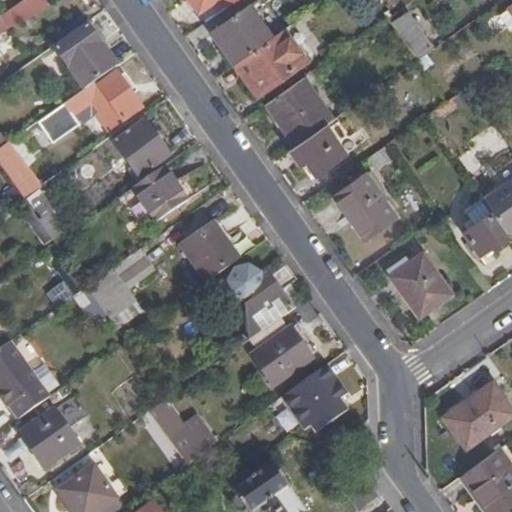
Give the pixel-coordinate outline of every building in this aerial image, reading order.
[(23,0),(0,16),(0,34),(22,19),(24,21),(46,5),(42,0),(23,0)] [(190,0),(206,24),(238,0),(190,0)] [(212,34),(235,65),(272,39),(250,8),(212,34)] [(392,24),(415,56),(431,45),(408,13),(392,24)] [(55,47),(84,89),(100,77),(115,66),(86,24),(55,47)] [(272,39),(235,65),(257,96),(307,61),(285,30),(272,39)] [(84,89),(37,122),(51,141),(70,127),(65,120),(71,115),(72,117),(89,104),(109,131),(121,122),(136,111),(141,108),(115,72),(102,81),(100,77),(84,89)] [(327,126),(334,121),(304,78),(266,104),(296,147),(327,126)] [(485,96),(475,82),(464,89),(475,103),(485,96)] [(148,97),(155,106),(166,98),(159,89),(148,97)] [(121,122),(125,127),(140,116),(136,111),(121,122)] [(143,121),(115,141),(139,176),(172,152),(157,132),(153,135),(143,121)] [(296,147),(291,150),(302,166),(307,163),(316,175),(347,155),(327,126),(296,147)] [(7,146),(0,150),(0,161),(9,174),(21,165),(7,146)] [(386,146),(368,159),(377,171),(395,158),(386,146)] [(162,169),(131,191),(155,224),(186,203),(162,169)] [(365,176),(336,197),(365,239),(394,218),(365,176)] [(510,235),(511,233),(511,178),(483,199),(510,235)] [(38,189),(24,199),(50,235),(56,243),(72,231),(56,208),(53,209),(38,189)] [(50,235),(24,199),(16,204),(42,241),(50,235)] [(482,203),(467,213),(476,226),(465,234),(481,259),(508,240),(482,203)] [(212,223),(180,245),(205,280),(237,257),(212,223)] [(138,251),(113,269),(127,288),(152,270),(138,251)] [(391,277),(419,317),(451,295),(423,254),(411,263),(407,257),(387,271),(391,277)] [(296,281),(280,259),(260,271),(258,269),(252,266),(244,266),(234,271),(229,280),(229,291),(234,297),(240,301),(246,302),(252,339),(293,310),(281,292),(296,281)] [(84,284),(69,262),(55,273),(62,283),(46,294),(54,305),(84,284)] [(113,269),(87,287),(98,303),(105,313),(110,319),(136,301),(127,288),(113,269)] [(98,303),(87,287),(77,295),(88,310),(98,303)] [(136,301),(110,319),(116,329),(142,310),(136,301)] [(98,303),(88,310),(95,320),(105,313),(98,303)] [(289,328),(251,354),(274,386),(312,360),(289,328)] [(50,396),(10,342),(0,348),(0,396),(7,406),(9,404),(19,418),(50,396)] [(319,388),(330,402),(352,386),(341,372),(319,388)] [(511,411),(492,384),(446,418),(468,449),(511,417),(511,411)] [(53,409),(21,432),(43,467),(77,445),(53,409)] [(188,430),(172,441),(188,464),(204,452),(188,430)] [(511,466),(500,450),(463,477),(487,511),(508,511),(511,509),(511,466)] [(290,489),(271,463),(230,491),(235,498),(232,499),(231,507),(234,511),(304,511),(288,490),(290,489)] [(94,465),(59,490),(74,511),(94,511),(116,498),(94,465)]
